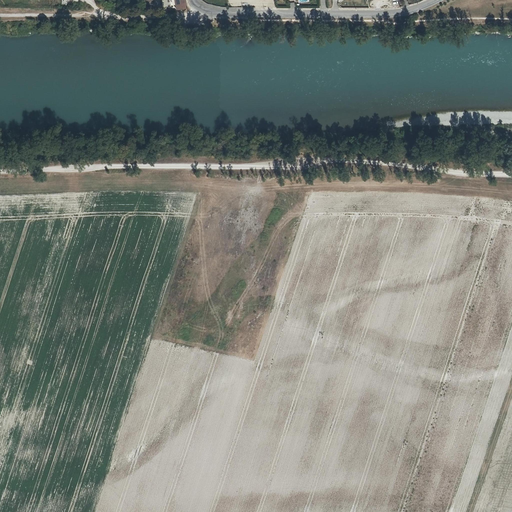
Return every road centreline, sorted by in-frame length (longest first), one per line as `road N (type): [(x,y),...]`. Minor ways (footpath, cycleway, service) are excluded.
road 1 (track): [(511,173),(329,159),(0,170)]
road 2 (track): [(511,18),(191,16)]
road 3 (tertiary): [(436,0),(374,14),(220,13),(192,0)]
road 4 (track): [(199,9),(191,16),(0,15)]
